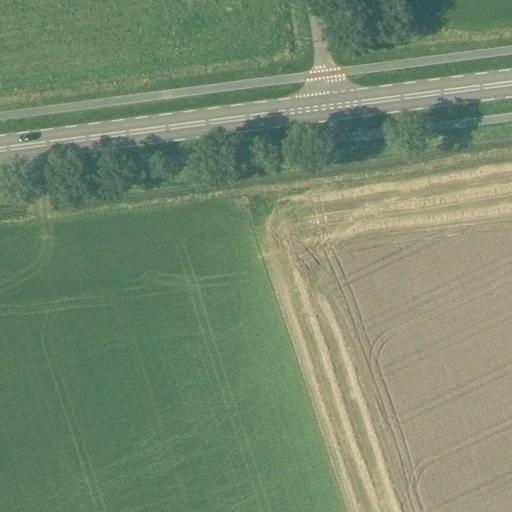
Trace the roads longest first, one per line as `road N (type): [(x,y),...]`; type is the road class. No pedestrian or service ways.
road 1 (primary): [(330,105),(0,149)]
road 2 (primary): [(511,82),(330,105)]
